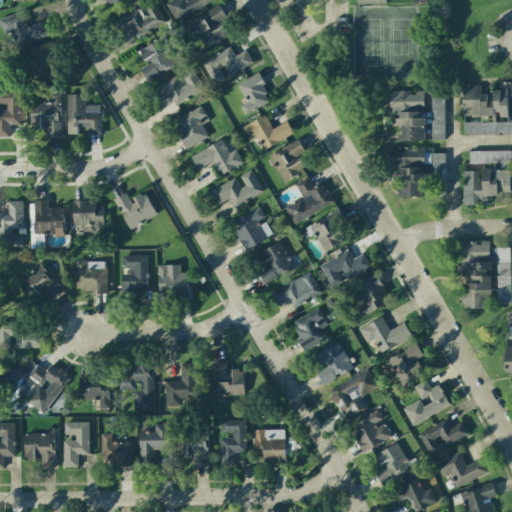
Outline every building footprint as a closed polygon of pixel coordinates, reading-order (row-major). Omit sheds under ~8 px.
[(165,22),(153,0),(152,0),(114,22),(121,35),(131,29),(136,38),(165,22)] [(170,0),(165,3),(175,21),(213,0),(170,0)] [(228,35),(221,23),(227,19),(219,5),(188,23),(203,49),(228,35)] [(0,18),(0,20),(10,49),(49,35),(44,20),(27,26),(22,11),(0,18)] [(138,50),(146,64),(139,68),(146,80),(180,62),(167,35),(138,50)] [(36,81),(60,74),(51,43),(27,50),(36,81)] [(253,63),(246,49),(235,55),(230,46),(202,61),(213,83),(226,76),(226,77),(253,63)] [(175,76),(149,90),(156,104),(170,96),(174,106),(203,90),(191,68),(179,74),(184,84),(180,86),(175,76)] [(237,84),(246,102),(239,105),(244,114),(271,100),(257,73),(237,84)] [(463,119),(463,136),(511,134),(511,80),(499,81),(499,91),(480,91),(480,85),(462,85),(463,119)] [(0,90),(0,136),(10,137),(9,121),(20,121),(20,91),(0,90)] [(425,140),(424,90),(390,91),(390,115),(392,115),(392,126),(400,126),(400,141),(425,140)] [(30,102),(30,128),(45,128),(45,136),(61,136),(61,122),(60,122),(60,93),(52,93),(52,102),(30,102)] [(67,134),(78,134),(78,127),(87,127),(87,135),(101,134),(101,105),(85,105),(85,94),(67,95),(67,134)] [(431,140),(444,140),(443,97),(431,98),(431,140)] [(208,121),(201,107),(174,119),(187,147),(208,138),(202,124),(208,121)] [(250,140),(255,137),(263,150),(293,133),(286,121),(272,128),(264,114),(242,127),(250,140)] [(190,157),(197,169),(213,161),(221,175),(243,163),(235,149),(229,153),(221,139),(190,157)] [(305,172),(298,157),(305,154),(299,140),(269,153),(282,182),(305,172)] [(445,195),(445,153),(432,153),(432,147),(389,147),(389,167),(395,167),(395,185),(399,185),(399,196),(424,196),(424,166),(430,166),(430,195),(445,195)] [(511,162),(511,150),(468,151),(469,164),(511,162)] [(511,169),(491,170),(491,169),(480,169),(480,170),(462,171),(462,205),(492,205),(492,199),(511,198),(511,169)] [(235,178),(210,190),(217,205),(229,199),(233,207),(263,192),(251,170),(239,176),(244,185),(240,187),(235,178)] [(295,225),(334,202),(322,182),(314,187),(308,177),(295,184),(302,196),(284,207),(295,225)] [(144,192),(131,200),(126,192),(113,200),(130,229),(157,214),(144,192)] [(34,235),(64,235),(65,208),(48,208),(48,201),(35,200),(34,235)] [(73,201),(73,225),(81,225),(81,233),(103,233),(103,205),(95,206),(95,200),(73,201)] [(23,228),(23,201),(7,201),(7,213),(0,213),(0,246),(22,246),(22,234),(11,234),(11,228),(23,228)] [(264,219),(266,219),(259,208),(236,221),(239,228),(234,231),(245,251),(273,235),(264,219)] [(324,252),(349,238),(334,212),(304,228),(309,237),(314,235),(324,252)] [(294,267),(279,241),(257,254),(264,267),(258,271),(265,284),(294,267)] [(509,248),(489,248),(489,241),(460,241),(460,308),(490,308),(490,270),(496,270),(497,304),(509,304),(509,248)] [(371,267),(364,253),(353,258),(349,250),(319,265),(331,288),(344,281),(371,267)] [(147,256),(122,255),(121,268),(132,268),(132,274),(122,274),(121,289),(146,290),(147,256)] [(76,291),(106,291),(106,261),(75,261),(76,291)] [(42,288),(49,299),(61,291),(42,264),(16,281),(27,298),(42,288)] [(179,264),(158,265),(158,296),(189,296),(188,272),(179,272),(179,264)] [(270,293),(277,305),(288,299),(293,309),(321,292),(309,270),(270,293)] [(362,317),(386,304),(381,296),(386,293),(376,274),(354,286),(364,303),(357,307),(362,317)] [(327,324),(318,308),(290,323),(306,351),(326,339),(320,328),(327,324)] [(411,337),(405,322),(388,329),(383,317),(359,327),(365,341),(373,338),(379,351),(411,337)] [(12,348),(42,348),(42,323),(0,323),(0,346),(12,346),(12,348)] [(323,384),(352,368),(338,341),(315,354),(322,368),(316,371),(323,384)] [(400,387),(424,375),(417,359),(423,356),(417,344),(386,359),(400,387)] [(244,395),(243,369),(227,370),(227,362),(211,362),(212,396),(244,395)] [(164,406),(181,406),(181,398),(196,398),(195,363),(179,363),(180,380),(163,381),(164,406)] [(44,388),(42,390),(53,398),(56,392),(58,393),(70,377),(52,364),(47,371),(38,365),(29,377),(44,388)] [(153,410),(152,365),(129,366),(129,375),(120,375),(120,390),(134,390),(134,381),(141,381),(141,391),(133,391),(133,410),(153,410)] [(367,408),(361,398),(378,387),(366,368),(328,392),(342,416),(349,412),(352,417),(367,408)] [(109,409),(110,374),(79,373),(78,399),(96,400),(96,408),(109,409)] [(449,405),(438,384),(430,388),(426,380),(414,386),(421,399),(403,408),(412,425),(449,405)] [(350,424),(363,452),(392,438),(383,420),(383,421),(378,410),(350,424)] [(220,420),(220,433),(231,433),(231,438),(219,438),(220,462),(234,462),(234,452),(246,451),(244,419),(220,420)] [(418,432),(428,453),(438,449),(434,440),(440,437),(444,446),(468,435),(462,422),(450,427),(446,419),(418,432)] [(63,440),(63,467),(78,468),(78,455),(88,455),(89,422),(64,422),(64,435),(74,435),(74,440),(63,440)] [(138,432),(139,462),(153,461),(153,450),(170,449),(169,423),(153,424),(154,431),(138,432)] [(0,468),(4,469),(4,457),(14,457),(14,427),(0,426),(0,468)] [(254,457),(262,457),(262,463),(285,462),(284,429),(254,430),(254,457)] [(192,466),(208,465),(207,432),(180,432),(181,457),(192,457),(192,466)] [(131,465),(131,442),(111,442),(111,433),(101,433),(101,465),(131,465)] [(39,467),(53,467),(53,434),(24,434),(24,459),(39,459),(39,467)] [(397,442),(374,455),(382,469),(375,473),(382,485),(412,469),(397,442)] [(449,473),(455,487),(487,474),(481,459),(465,465),(459,451),(435,461),(442,477),(449,473)] [(414,511),(436,502),(430,488),(423,491),(417,477),(384,492),(391,505),(406,498),(412,511),(414,511)] [(496,496),(492,483),(460,493),(465,511),(493,511),(489,499),(496,496)]
